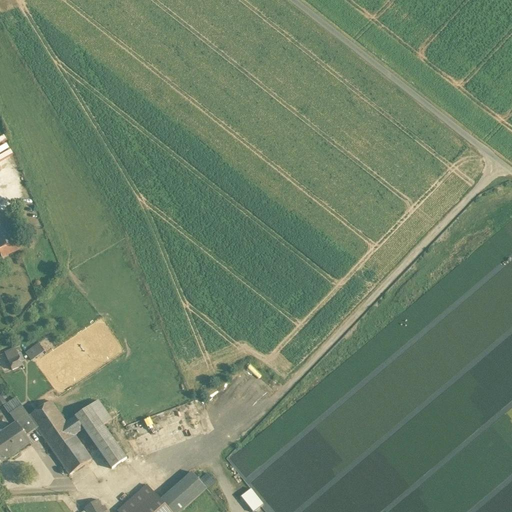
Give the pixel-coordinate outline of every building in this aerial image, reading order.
[(7,181),(16,179),(6,139),(0,140),(0,190),(8,188),(7,181)] [(4,213),(0,214),(0,249),(16,243),(4,213)] [(16,243),(0,249),(0,252),(2,257),(19,250),(16,243)] [(38,343),(26,353),(32,361),(44,351),(38,343)] [(15,348),(5,353),(8,361),(19,357),(15,348)] [(19,357),(8,361),(13,371),(15,369),(23,366),(19,357)] [(253,415),(273,396),(259,382),(239,401),(253,415)] [(112,420),(99,401),(88,409),(124,461),(127,459),(104,426),(112,420)] [(65,421),(51,402),(29,417),(37,429),(43,437),(65,421)] [(22,406),(12,413),(19,424),(29,417),(22,406)] [(124,461),(88,409),(66,423),(75,435),(84,429),(112,469),(124,461)] [(19,424),(0,436),(0,455),(4,461),(11,456),(12,457),(18,452),(18,451),(29,443),(25,437),(37,429),(29,417),(19,424)] [(144,436),(151,433),(149,427),(154,425),(151,419),(139,424),(144,436)] [(65,421),(43,437),(64,467),(86,451),(66,423),(65,421)] [(86,451),(64,467),(70,475),(92,460),(86,451)] [(202,478),(209,487),(216,481),(210,472),(202,478)] [(192,473),(161,501),(170,511),(180,511),(207,489),(192,473)] [(170,511),(161,501),(147,485),(117,511),(170,511)] [(254,511),(264,504),(252,488),(242,496),(254,511)] [(105,511),(98,500),(83,509),(85,511),(105,511)]
